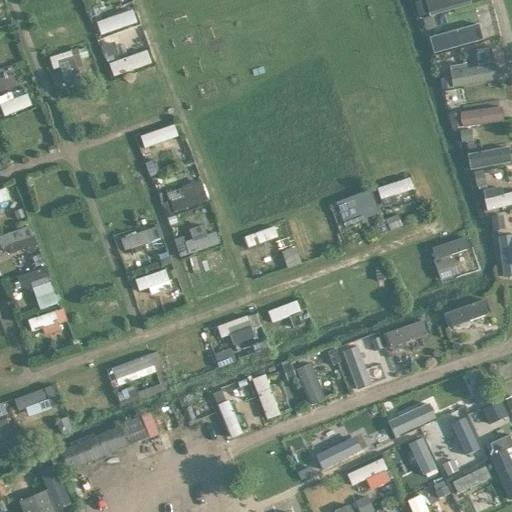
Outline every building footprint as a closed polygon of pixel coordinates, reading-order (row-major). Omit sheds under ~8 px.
[(79,0),(37,0),(38,6),(55,3),(56,11),(80,7),(79,0)] [(137,0),(97,0),(100,11),(138,3),(137,0)] [(428,4),(420,9),(423,20),(432,15),(428,4)] [(112,29),(98,34),(102,46),(116,41),(112,29)] [(86,32),(78,34),(80,43),(89,41),(86,32)] [(127,54),(114,60),(120,72),(133,67),(127,54)] [(448,64),(437,66),(439,78),(450,76),(448,64)] [(73,89),(100,80),(97,69),(69,78),(73,89)] [(33,84),(28,71),(15,76),(12,70),(0,74),(0,85),(4,96),(33,84)] [(133,80),(136,93),(168,83),(165,71),(133,80)] [(353,93),(378,85),(373,71),(349,80),(353,93)] [(39,88),(7,97),(15,122),(47,112),(39,88)] [(360,114),(365,130),(393,122),(386,97),(381,98),(384,108),(360,114)] [(458,101),(447,103),(449,117),(460,115),(458,101)] [(469,116),(460,117),(462,130),(471,129),(469,116)] [(136,122),(131,123),(136,136),(141,134),(136,122)] [(511,154),(511,125),(484,126),(484,154),(500,154),(500,158),(511,157),(511,154)] [(151,146),(142,149),(148,164),(157,161),(151,146)] [(381,177),(415,167),(411,153),(377,163),(381,177)] [(480,157),(471,159),(474,174),(483,172),(480,157)] [(0,167),(0,180),(11,177),(8,165),(0,167)] [(209,177),(205,165),(185,172),(183,165),(167,171),(174,189),(209,177)] [(372,165),(332,179),(339,201),(380,187),(372,165)] [(165,189),(158,191),(164,206),(171,203),(165,189)] [(20,196),(11,200),(14,208),(23,205),(20,196)] [(128,231),(163,215),(156,201),(122,217),(128,231)] [(176,218),(181,235),(191,232),(195,243),(220,235),(212,209),(206,211),(203,201),(189,206),(192,213),(176,218)] [(277,220),(288,218),(285,201),(246,209),(251,236),(279,230),(277,220)] [(395,202),(383,206),(388,218),(399,213),(395,202)] [(500,202),(489,204),(491,219),(502,217),(500,202)] [(175,210),(173,204),(166,207),(168,213),(175,210)] [(353,204),(340,209),(345,221),(357,216),(353,204)] [(40,235),(37,217),(34,218),(32,206),(0,211),(0,218),(1,225),(14,223),(16,230),(28,228),(30,237),(40,235)] [(380,207),(371,210),(376,222),(384,219),(380,207)] [(56,234),(68,269),(106,257),(95,221),(87,224),(82,211),(53,220),(57,234),(56,234)] [(293,234),(279,239),(285,257),(299,252),(293,234)] [(165,240),(156,243),(160,254),(169,251),(165,240)] [(39,241),(30,245),(33,254),(42,251),(39,241)] [(446,243),(431,248),(438,267),(455,261),(450,245),(447,245),(446,243)] [(360,273),(388,267),(384,244),(355,250),(360,273)] [(236,261),(232,248),(217,253),(215,246),(195,252),(201,272),(236,261)] [(172,257),(163,260),(166,268),(175,265),(172,257)] [(314,285),(348,271),(343,259),(309,273),(314,285)] [(46,265),(28,271),(38,298),(55,292),(46,265)] [(273,300),(302,289),(298,277),(268,288),(273,300)] [(448,305),(485,295),(481,280),(444,290),(448,305)] [(218,306),(222,318),(261,302),(257,291),(218,306)] [(424,297),(383,312),(398,351),(425,341),(416,317),(430,312),(424,297)] [(387,323),(368,327),(374,360),(393,356),(387,323)] [(228,336),(211,343),(217,356),(234,349),(228,336)] [(333,336),(325,339),(330,353),(338,350),(333,336)] [(310,380),(336,371),(324,339),(298,349),(310,380)] [(77,387),(109,372),(98,348),(66,363),(77,387)] [(265,350),(252,355),(267,397),(281,392),(265,350)] [(288,350),(280,353),(286,369),(294,366),(288,350)] [(14,378),(20,394),(52,382),(51,378),(66,372),(61,359),(14,378)] [(481,369),(469,374),(478,393),(489,388),(481,369)] [(132,373),(113,380),(118,394),(137,387),(132,373)] [(179,398),(199,398),(199,395),(209,396),(210,377),(180,375),(179,398)] [(219,378),(210,381),(214,391),(223,388),(219,378)] [(171,381),(124,400),(133,422),(180,403),(171,381)] [(0,399),(10,398),(8,383),(0,384),(0,399)] [(511,383),(503,387),(508,399),(511,396),(511,383)] [(498,388),(480,397),(487,412),(505,403),(498,388)] [(65,404),(54,409),(59,423),(71,418),(65,404)] [(119,412),(60,438),(68,458),(128,433),(119,412)] [(471,416),(448,427),(456,445),(479,434),(471,416)] [(490,437),(487,444),(511,434),(507,423),(487,432),(490,437)] [(12,424),(1,429),(5,437),(16,432),(12,424)] [(347,443),(355,461),(388,447),(380,429),(347,443)] [(397,446),(402,458),(427,446),(421,434),(397,446)] [(451,447),(440,452),(445,463),(456,458),(451,447)] [(45,478),(17,490),(25,511),(58,511),(54,499),(68,493),(52,454),(37,460),(45,478)] [(296,460),(295,460),(297,464),(299,468),(311,462),(307,454),(296,460)] [(448,465),(442,468),(447,479),(453,476),(448,465)] [(422,511),(439,511),(422,471),(407,477),(422,511)] [(442,471),(433,475),(438,485),(447,481),(442,471)] [(365,483),(352,489),(359,504),(372,498),(365,483)] [(347,492),(331,498),(336,508),(351,502),(347,492)] [(406,511),(403,503),(396,506),(398,511),(406,511)]
